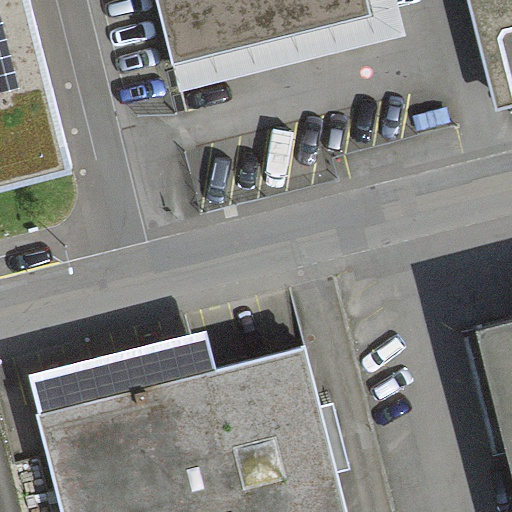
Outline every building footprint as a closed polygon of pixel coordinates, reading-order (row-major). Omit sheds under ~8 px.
[(30,0),(0,0),(0,193),(75,175),(30,0)] [(170,0),(186,61),(383,11),(379,0),(170,0)] [(511,8),(485,15),(511,117),(511,8)] [(511,326),(493,331),(511,407),(511,326)] [(351,511),(310,346),(47,411),(71,511),(351,511)]
